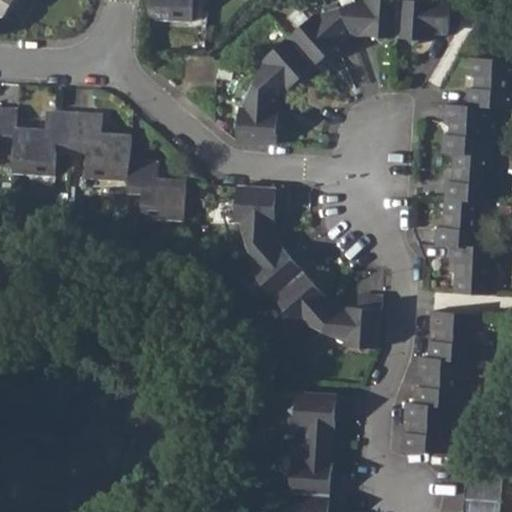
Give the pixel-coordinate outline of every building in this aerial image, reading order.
[(149,0),(149,18),(192,20),(192,0),(149,0)] [(239,140),(277,142),(277,133),(283,127),(277,122),(278,109),(272,109),(289,86),(291,87),(298,81),(306,82),(307,72),(324,59),(332,60),(330,49),(341,44),(336,39),(364,29),(364,35),(377,36),(381,41),(387,37),(410,39),(413,44),(420,39),(430,39),(431,31),(448,31),(450,2),(421,0),(357,0),(318,19),(316,17),(268,61),(244,106),(240,106),(239,140)] [(454,291),(491,294),(493,262),(500,263),(500,249),(486,248),(488,229),(481,229),(483,201),(498,202),(498,184),(492,184),(494,138),(488,138),(489,125),(496,125),(496,107),(511,108),(511,90),(511,80),(511,59),(470,57),(469,74),(477,74),(476,87),(469,87),(468,104),(445,103),(444,122),(449,122),(449,135),(443,135),(441,153),(455,153),(454,181),(447,181),(444,227),(437,226),(436,244),(450,245),(449,260),(455,261),(454,291)] [(142,215),(184,217),(185,180),(159,179),(160,160),(130,159),(131,132),(102,131),(103,114),(49,111),(48,127),(18,125),(21,109),(0,108),(0,163),(1,163),(3,139),(17,140),(16,164),(59,166),(60,143),(89,145),(87,170),(129,172),(129,190),(144,191),(142,215)] [(357,346),(363,352),(367,346),(379,348),(383,296),(364,295),(363,307),(335,305),(316,282),(326,274),(302,246),(293,255),(274,233),(276,206),(289,206),(290,189),(239,186),(239,197),(232,201),(238,206),(238,219),(243,219),(257,264),(253,268),(261,279),(261,288),(268,286),(284,305),(283,312),(290,313),(296,320),(304,317),(347,339),(347,345),(357,346)] [(419,356),(418,374),(425,374),(424,387),(416,386),(416,402),(406,401),(404,420),(410,421),(409,432),(403,432),(403,450),(452,454),(454,436),(447,435),(448,423),(455,423),(456,407),(464,407),(466,389),(459,389),(460,377),(467,377),(468,360),(478,361),(480,343),(473,343),(474,331),(480,332),(481,315),(432,311),(431,328),(437,328),(437,340),(430,339),(429,356),(419,356)] [(341,511),(345,477),(332,476),(337,413),(348,414),(350,395),(297,392),(296,402),(288,409),(295,415),(294,428),(304,429),(302,462),(293,461),(292,472),(285,477),(291,481),(289,503),(283,508),(288,511),(341,511)] [(499,511),(502,470),(488,469),(489,457),(452,454),(451,466),(464,467),(461,511),(499,511)]
